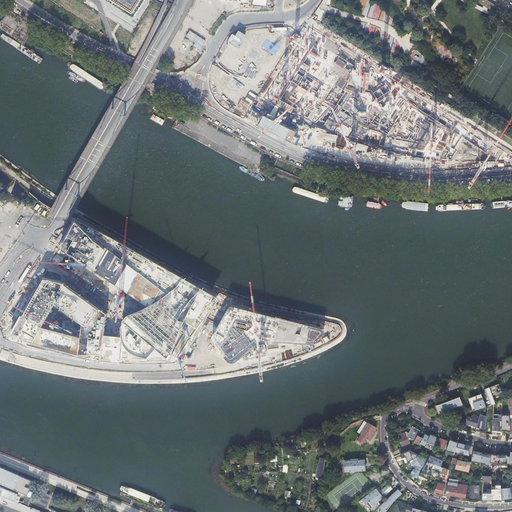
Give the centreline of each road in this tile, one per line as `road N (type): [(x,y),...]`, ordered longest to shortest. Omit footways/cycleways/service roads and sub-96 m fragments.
road 1 (primary): [(511,175),(429,180),(316,161),(119,60)]
road 2 (residential): [(415,412),(396,408),(382,429),(392,466),(410,488),(440,501),(511,505)]
road 3 (primary): [(119,60),(15,0)]
